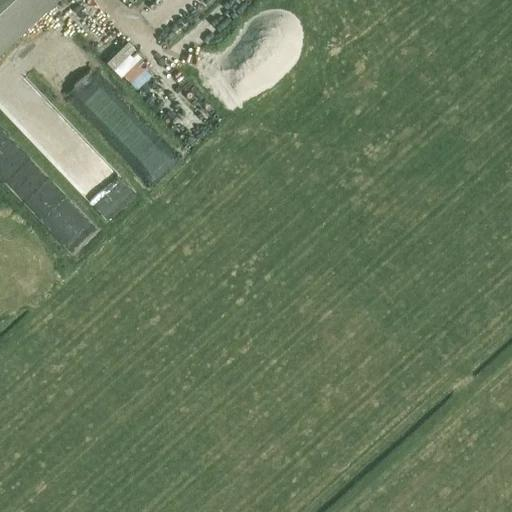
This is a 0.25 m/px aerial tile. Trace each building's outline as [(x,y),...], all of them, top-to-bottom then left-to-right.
[(0,0),(0,54),(21,35),(15,28),(44,0),(0,0)] [(163,28),(194,0),(152,0),(144,7),(163,28)] [(101,15),(84,31),(129,79),(146,63),(101,15)] [(34,62),(149,188),(174,164),(60,38),(34,62)] [(192,80),(217,60),(202,42),(177,62),(192,80)] [(0,116),(48,162),(66,142),(16,94),(0,110),(0,116)] [(175,120),(179,140),(194,137),(190,117),(175,120)] [(74,174),(111,222),(131,206),(94,158),(74,174)] [(68,204),(46,229),(74,254),(96,229),(68,204)]
